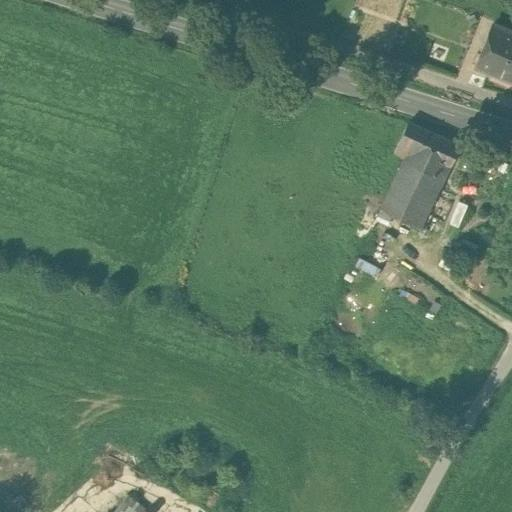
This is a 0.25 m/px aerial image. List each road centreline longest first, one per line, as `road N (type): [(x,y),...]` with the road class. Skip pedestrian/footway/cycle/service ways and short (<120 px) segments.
road 1 (secondary): [(511,131),(93,0)]
road 2 (residential): [(511,349),(453,425),(415,511)]
